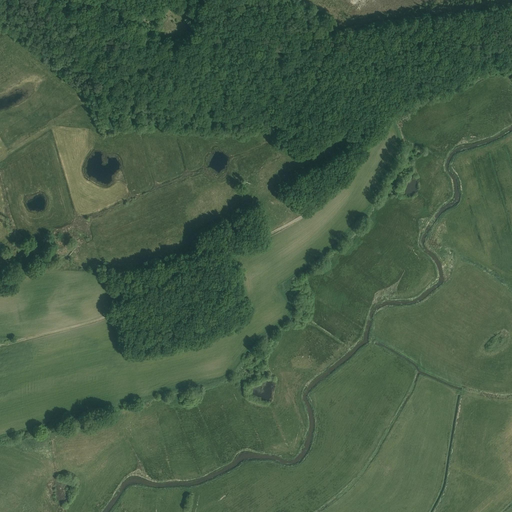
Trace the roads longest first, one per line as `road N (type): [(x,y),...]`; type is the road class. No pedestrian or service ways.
road 1 (track): [(0,344),(102,316),(203,257),(297,219),(351,172),(389,115)]
road 2 (track): [(511,54),(389,115)]
